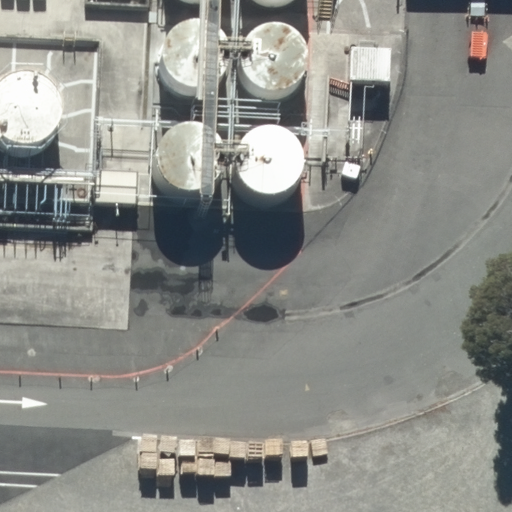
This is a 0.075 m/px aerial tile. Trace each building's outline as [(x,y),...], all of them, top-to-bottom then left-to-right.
[(175,0),(177,1),(179,3),(182,5),(185,6),(188,7),(191,8),(194,8),(197,8),(200,8),(203,8),(206,7),(209,6),(212,5),(215,4),(217,2),(220,1),(220,0),(175,0)] [(249,0),(251,1),(254,3),(256,5),(259,6),(262,7),(264,8),(267,9),(270,9),(273,10),(276,9),(279,9),(282,8),(285,8),(288,6),(291,5),(293,3),(296,2),(297,0),(249,0)] [(160,78),(162,81),(162,83),(163,84),(165,87),(167,89),(169,92),(171,94),(174,96),(177,98),(179,99),(182,100),(185,101),(188,102),(192,102),(195,102),(198,102),(201,102),(204,101),(207,100),(210,99),(213,98),(216,96),(218,94),(221,92),(223,89),(225,87),(226,84),(228,81),(229,78),(230,75),(231,72),(231,69),(231,66),(231,63),(231,59),(230,56),(229,53),(228,50),(226,48),(225,45),(223,42),(220,40),(218,38),(216,36),(213,34),(210,33),(207,32),(204,30),(201,30),(198,29),(195,29),(191,30),(188,30),(185,31),(182,32),(179,33),(176,34),(174,36),(171,38),(169,40),(167,42),(165,45),(163,48),(162,50),(160,53),(159,57),(159,60),(158,63),(158,66),(158,69),(159,72),(159,75),(160,78)] [(237,79),(238,82),(239,83),(239,84),(241,87),(242,90),(244,92),(246,95),(249,97),(251,98),(254,100),(257,102),(260,103),(263,104),(266,104),(269,105),(272,105),(275,105),(278,104),(281,104),(284,102),(287,101),(290,100),(292,98),(295,96),(297,94),(299,92),(301,89),(303,87),(304,84),(305,81),(306,78),(307,75),(307,72),(307,69),(307,66),(307,62),(306,59),(305,56),(304,54),(302,51),(300,48),(299,46),(296,44),(294,42),(292,40),(289,38),(286,37),(283,35),(280,35),(277,34),(274,34),(271,33),(268,34),(265,34),(262,35),(259,36),(256,37),(253,38),(251,40),(248,42),(246,44),(244,46),(242,49),(240,52),(239,54),(238,57),(237,60),(236,63),(236,66),(236,69),(236,73),(236,76),(237,79)] [(20,74),(16,74),(12,74),(9,75),(5,76),(1,77),(0,77),(0,157),(1,159),(5,160),(9,161),(12,162),(16,162),(20,162),(24,162),(28,161),(31,160),(35,159),(38,157),(42,155),(45,153),(48,150),(51,148),(53,145),(55,142),(57,138),(59,135),(60,131),(61,128),(62,124),(62,120),(62,116),(62,112),(61,108),(60,105),(59,101),(57,98),(55,94),(53,91),(51,88),(48,86),(45,83),(42,81),(39,79),(35,77),(32,76),(28,75),(24,74),(20,74)] [(153,162),(152,163),(152,167),(152,170),(152,173),(153,176),(154,179),(155,182),(156,185),(158,188),(160,190),(162,192),(164,195),(167,197),(169,198),(172,200),(175,201),(178,202),(181,203),(184,204),(187,204),(190,204),(193,204),(197,203),(200,202),(203,201),(205,199),(208,198),(211,196),(213,194),(215,192),(217,189),(219,187),(221,184),(222,181),(223,178),(224,175),(224,172),(224,169),(224,166),(224,162),(224,159),(223,156),(221,153),(220,151),(218,148),(217,145),(215,143),(212,141),(210,139),(207,137),(205,135),(202,134),(199,133),(196,132),(193,132),(189,132),(186,132),(183,132),(180,133),(177,133),(174,134),(171,136),(168,137),(166,139),(164,141),(161,144),(159,146),(158,149),(156,151),(155,154),(154,157),(153,160),(153,162)] [(237,190),(239,193),(240,195),(241,195),(243,197),(246,199),(248,201),(251,202),(254,204),(257,205),(260,206),(263,206),(266,206),(269,206),(272,206),(275,205),(278,204),(281,203),(283,202),(286,200),(289,198),(291,196),(293,194),(295,192),(297,189),(298,186),(299,184),(300,181),(301,178),(302,175),(302,172),(302,168),(301,165),(301,162),(300,159),(299,157),(297,154),(296,151),(294,149),(292,146),(290,144),(287,142),(285,141),(282,139),(279,138),(276,137),(273,136),(270,136),(267,135),(264,135),(261,136),(258,136),(255,137),(252,138),(249,140),(247,141),(244,143),(242,145),(240,147),(238,150),(236,152),(235,155),(233,158),(232,161),(232,164),(231,167),(231,170),(231,173),(231,176),(232,179),(233,182),(234,185),(235,188),(237,190)]
